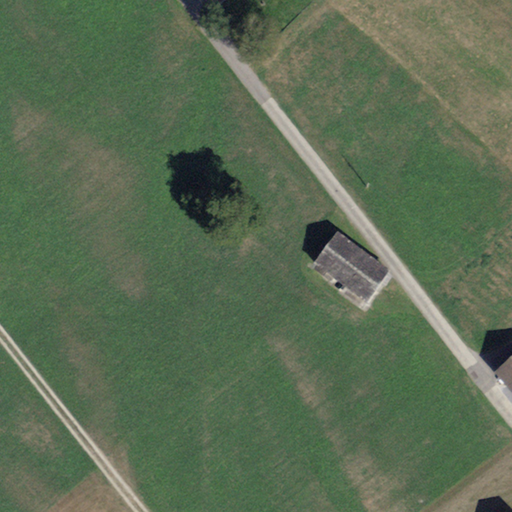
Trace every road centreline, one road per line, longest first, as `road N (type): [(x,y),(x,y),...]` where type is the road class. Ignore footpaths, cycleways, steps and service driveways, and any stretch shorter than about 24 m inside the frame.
road 1 (unclassified): [(511,419),(186,0)]
road 2 (track): [(0,335),(141,511)]
